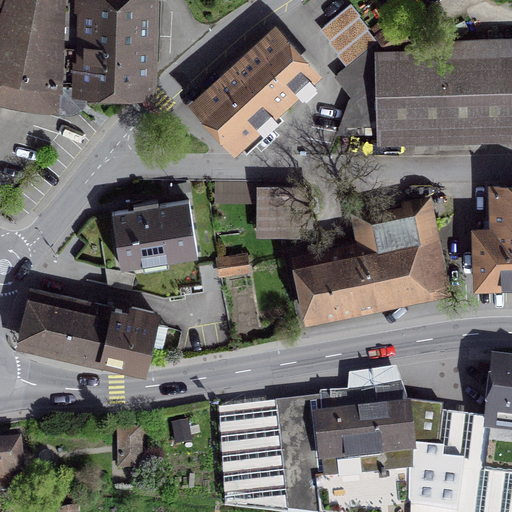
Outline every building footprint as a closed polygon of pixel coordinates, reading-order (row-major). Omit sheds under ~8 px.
[(6,0),(0,19),(0,99),(75,109),(78,91),(155,91),(155,0),(6,0)] [(358,57),(379,41),(351,5),(322,27),(350,63),(358,57)] [(192,103),(234,152),(322,76),(280,27),(192,103)] [(379,41),(358,57),(375,78),(395,63),(379,41)] [(376,126),(376,133),(511,129),(511,46),(399,53),(399,59),(395,63),(375,78),(354,95),(349,99),(338,129),(376,126)] [(350,63),(337,73),(354,95),(375,78),(358,57),(350,63)] [(261,182),(216,181),(216,196),(261,197),(260,230),(292,231),(292,213),(306,213),(307,188),(261,187),(261,182)] [(489,225),(477,225),(479,291),(511,290),(511,186),(489,187),(489,225)] [(112,211),(121,266),(145,262),(145,260),(143,260),(142,253),(166,250),(167,256),(165,256),(166,259),(198,253),(189,199),(158,204),(158,199),(142,201),(141,200),(132,201),(133,208),(112,211)] [(364,247),(302,260),(312,311),(444,284),(427,201),(357,215),(364,247)] [(245,256),(218,259),(221,273),(246,269),(245,256)] [(37,289),(25,338),(103,356),(114,308),(114,307),(37,289)] [(114,308),(103,356),(142,365),(146,344),(163,347),(168,326),(151,323),(154,311),(131,306),(130,311),(114,308)] [(511,367),(495,365),(487,442),(511,444),(511,367)] [(405,388),(277,403),(287,511),(458,511),(466,463),(445,460),(445,411),(437,408),(434,378),(404,380),(405,388)] [(187,419),(172,422),(176,442),(191,439),(187,419)] [(139,429),(120,430),(121,465),(139,465),(139,429)] [(0,435),(0,486),(17,485),(17,478),(18,478),(14,435),(0,435)] [(511,511),(511,471),(484,468),(478,511),(511,511)]
